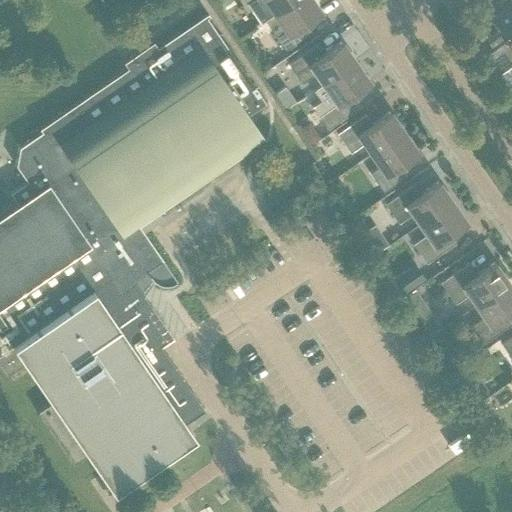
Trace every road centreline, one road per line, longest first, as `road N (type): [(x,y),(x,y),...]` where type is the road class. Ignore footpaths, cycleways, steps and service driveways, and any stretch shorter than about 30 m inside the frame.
road 1 (residential): [(378,30),(511,220)]
road 2 (residential): [(511,153),(411,8)]
